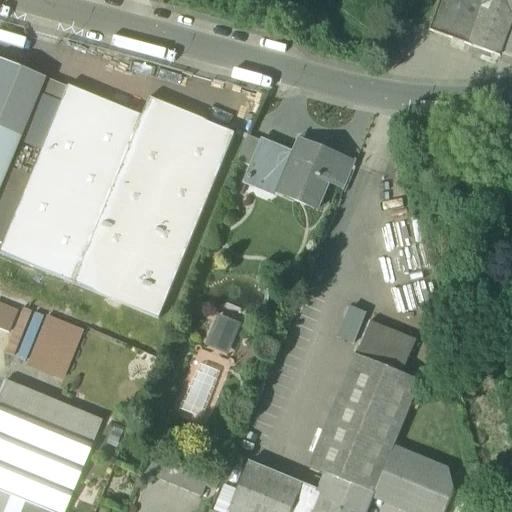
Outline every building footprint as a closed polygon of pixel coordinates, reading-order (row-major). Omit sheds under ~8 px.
[(468,46),(484,0),(443,0),(432,32),(468,46)] [(511,0),(484,0),(468,46),(499,57),(501,54),(511,57),(511,0)] [(43,80),(0,62),(0,185),(7,169),(37,96),(43,80)] [(65,89),(43,80),(37,96),(59,105),(65,89)] [(1,246),(0,248),(0,255),(71,285),(140,118),(66,88),(65,89),(59,105),(29,178),(1,246)] [(147,100),(140,118),(71,285),(158,321),(234,136),(147,100)] [(250,174),(263,142),(249,137),(236,169),(250,174)] [(333,187),(349,193),(361,166),(301,141),(295,154),(263,142),(250,174),(246,184),(323,215),(333,187)] [(7,169),(0,185),(0,245),(1,246),(29,178),(7,169)] [(384,250),(412,247),(407,207),(379,211),(384,250)] [(0,330),(7,333),(17,313),(0,304),(0,330)] [(244,325),(217,313),(204,346),(231,357),(244,325)] [(83,334),(47,319),(26,368),(62,383),(83,334)] [(329,477),(375,495),(393,448),(434,349),(376,326),(313,471),(329,477)] [(197,362),(177,409),(203,420),(223,373),(197,362)] [(64,511),(92,445),(99,424),(20,394),(3,387),(0,393),(0,494),(9,498),(24,504),(42,511),(64,511)] [(448,471),(393,448),(375,495),(372,500),(400,511),(445,511),(453,492),(448,471)] [(314,511),(322,495),(248,465),(229,511),(314,511)] [(173,472),(170,486),(204,495),(207,480),(173,472)] [(367,511),(372,500),(375,495),(329,477),(322,495),(314,511),(367,511)] [(0,511),(2,511),(9,498),(0,494),(0,511)]
